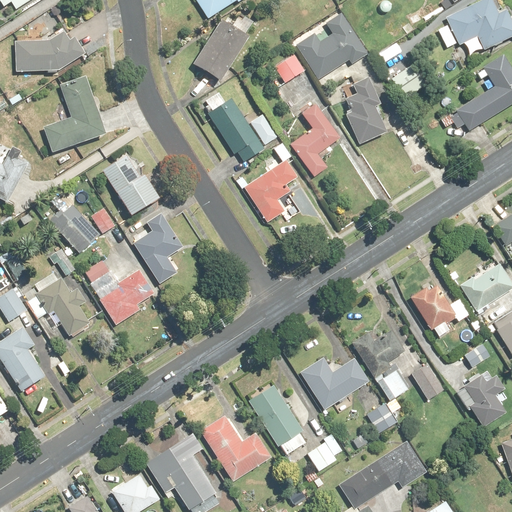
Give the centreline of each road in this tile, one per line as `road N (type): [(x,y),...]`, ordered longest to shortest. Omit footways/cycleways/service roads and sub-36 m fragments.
road 1 (residential): [(130,0),(149,99),(279,309)]
road 2 (residential): [(279,309),(0,490)]
road 3 (residential): [(511,159),(279,309)]
